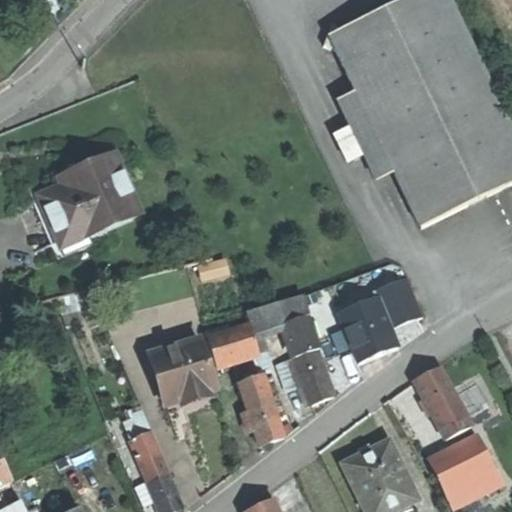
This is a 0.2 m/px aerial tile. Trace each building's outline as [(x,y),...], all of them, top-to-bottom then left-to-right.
[(410,0),(346,32),(332,27),(328,39),(324,49),(337,53),(357,92),(394,168),(424,225),(511,181),(511,124),(451,0),(410,0)] [(394,168),(357,92),(338,101),(376,178),(394,168)] [(62,191),(39,200),(62,259),(106,242),(102,233),(137,219),(113,160),(83,172),(59,182),(62,191)] [(336,318),(355,366),(399,349),(392,332),(422,319),(406,281),(371,295),(374,302),(336,318)] [(250,327),(207,340),(215,369),(247,359),(258,355),(253,339),(283,328),(282,326),(307,317),(301,299),(247,316),(250,327)] [(283,328),(293,359),(314,351),(318,349),(307,317),(282,326),(283,328)] [(200,342),(159,354),(166,375),(156,378),(164,403),(179,398),(181,403),(215,393),(200,342)] [(293,359),(291,360),(309,407),(321,403),(333,398),(314,351),(293,359)] [(159,354),(149,357),(156,378),(166,375),(159,354)] [(258,355),(247,359),(251,375),(263,373),(258,355)] [(418,381),(414,383),(440,431),(465,418),(440,371),(427,377),(418,381)] [(264,378),(239,388),(248,417),(253,432),(258,448),(269,444),(282,439),(264,378)] [(179,398),(164,403),(167,416),(183,411),(184,416),(200,411),(219,405),(215,393),(181,403),(179,398)] [(248,417),(243,419),(248,434),(253,432),(248,417)] [(465,418),(440,431),(445,442),(471,429),(465,418)] [(104,422),(41,450),(48,464),(56,483),(118,454),(104,422)] [(17,425),(0,433),(0,456),(11,479),(38,468),(17,425)] [(151,433),(130,443),(157,511),(175,511),(181,509),(167,476),(169,475),(151,433)] [(459,450),(429,465),(446,497),(495,473),(477,441),(459,450)] [(351,462),(342,467),(363,511),(398,511),(397,511),(417,501),(406,478),(404,473),(389,444),(369,454),(359,459),(351,462)] [(366,447),(355,452),(359,459),(369,454),(366,447)] [(0,461),(0,488),(10,483),(0,461)] [(38,468),(11,479),(26,511),(45,504),(39,490),(56,483),(48,464),(38,468)] [(495,473),(446,497),(453,511),(502,487),(495,473)] [(262,509),(254,511),(279,511),(275,502),(262,509)]
